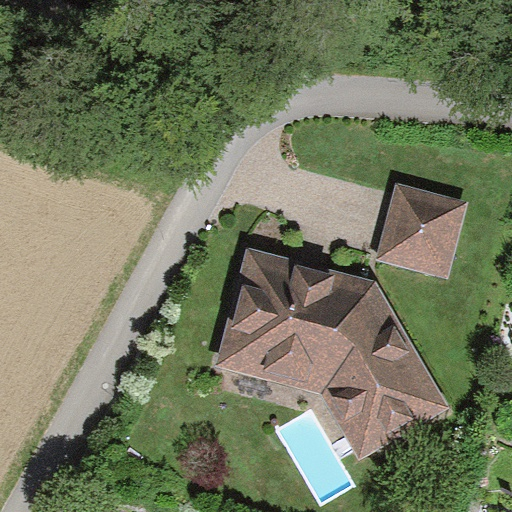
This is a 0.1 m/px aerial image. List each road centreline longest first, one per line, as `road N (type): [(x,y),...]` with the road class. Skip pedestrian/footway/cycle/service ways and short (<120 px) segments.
road 1 (residential): [(511,108),(302,93),(246,114),(20,511)]
road 2 (track): [(24,0),(92,24),(246,114)]
